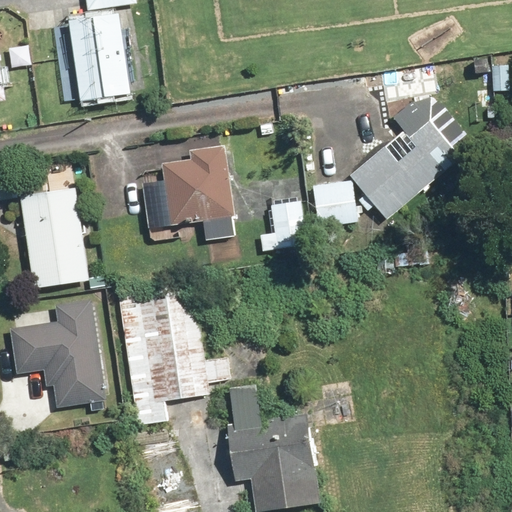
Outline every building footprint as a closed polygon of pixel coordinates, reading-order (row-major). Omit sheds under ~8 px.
[(141,0),(90,0),(92,10),(142,4),(141,0)] [(129,14),(77,22),(89,103),(141,95),(129,14)] [(6,47),(0,48),(0,105),(14,104),(6,47)] [(511,63),(497,65),(499,92),(511,90),(511,63)] [(62,83),(40,86),(45,128),(67,125),(62,83)] [(413,131),(356,176),(393,222),(468,162),(438,123),(418,138),(413,131)] [(151,185),(157,231),(242,219),(232,149),(202,153),(204,166),(174,171),(176,182),(151,185)] [(356,182),(319,186),(323,226),(360,222),(356,182)] [(87,190),(28,198),(41,290),(100,282),(87,190)] [(313,246),(308,201),(276,205),(279,232),(265,234),(267,251),(313,246)] [(214,397),(197,283),(122,294),(142,427),(174,423),(171,403),(214,397)] [(112,400),(94,300),(55,307),(58,322),(15,329),(25,380),(47,376),(50,395),(61,393),(63,408),(112,400)] [(258,478),(260,511),(297,511),(331,510),(323,412),(268,416),(266,387),(233,390),(239,479),(258,478)]
